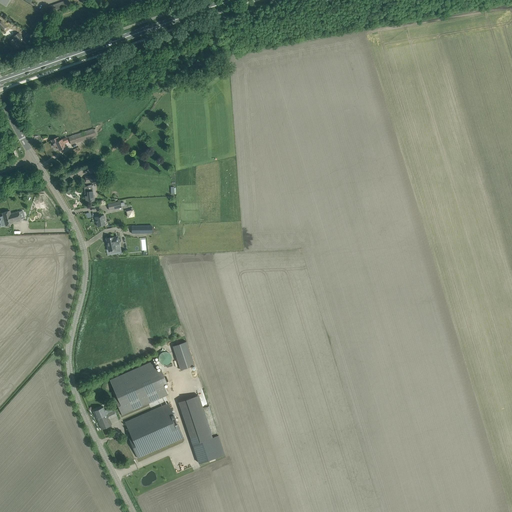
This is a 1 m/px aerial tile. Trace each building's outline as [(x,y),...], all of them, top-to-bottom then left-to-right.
[(26,35),(25,37),(30,40),(29,41),(32,44),(34,41),(32,40),(35,35),(29,31),(26,35)] [(21,45),(20,44),(24,41),(18,33),(14,36),(15,37),(10,41),(16,49),(21,45)] [(93,129),(69,137),(71,144),(98,135),(96,128),(93,129)] [(59,141),(58,137),(51,141),(54,147),(57,146),(59,150),(65,147),(63,144),(68,142),(66,138),(59,141)] [(89,190),(88,185),(84,187),(86,201),(94,200),(95,200),(95,195),(94,196),(93,191),(92,191),(92,189),(89,190)] [(55,211),(44,196),(37,200),(49,216),(55,211)] [(108,204),(109,210),(122,207),(122,206),(125,206),(124,202),(121,203),(120,201),(108,204)] [(3,216),(1,217),(2,221),(4,220),(5,222),(5,225),(6,225),(10,224),(13,223),(13,222),(16,221),(16,222),(20,221),(20,220),(21,220),(21,219),(21,218),(19,211),(11,213),(10,211),(7,211),(2,213),(3,216)] [(105,220),(104,215),(95,217),(96,220),(98,226),(106,225),(105,221),(105,220)] [(140,226),(132,226),(132,234),(152,233),(152,225),(140,226)] [(117,236),(106,238),(109,251),(116,249),(116,252),(120,251),(119,244),(119,241),(118,242),(117,236)] [(173,346),(181,370),(195,365),(187,341),(173,346)] [(162,352),(160,354),(159,356),(159,358),(159,360),(160,362),(161,363),(163,364),(166,364),(168,364),(169,363),(171,361),(172,359),(172,357),(171,355),(170,353),(168,352),(166,351),(164,351),(162,352)] [(114,397),(122,415),(168,395),(163,384),(167,383),(161,370),(158,371),(153,360),(110,380),(117,396),(114,397)] [(179,402),(193,444),(213,438),(199,395),(179,402)] [(168,403),(125,422),(131,435),(128,437),(138,458),(184,438),(168,403)] [(103,407),(94,411),(102,429),(111,425),(108,419),(109,418),(110,418),(117,415),(114,410),(106,413),(103,407)] [(213,438),(193,444),(199,463),(224,455),(218,436),(213,438)]
